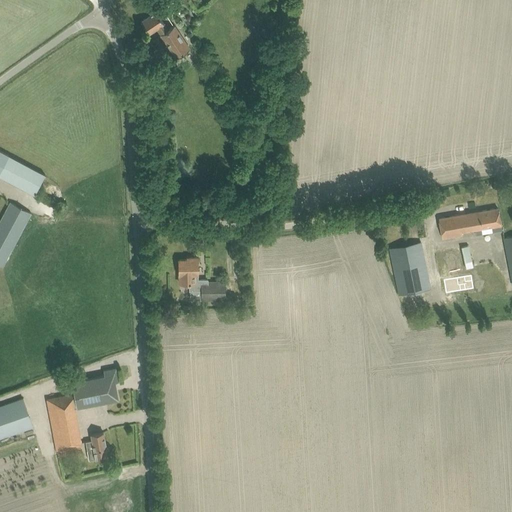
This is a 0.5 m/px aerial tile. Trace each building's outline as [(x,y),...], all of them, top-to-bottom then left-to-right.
[(164,23),(162,19),(156,11),(141,21),(149,33),(157,28),(176,58),(190,49),(174,25),(168,29),(164,23)] [(0,175),(34,194),(45,173),(9,154),(9,155),(0,150),(0,175)] [(11,203),(0,222),(0,257),(5,261),(30,214),(11,203)] [(439,218),(440,228),(442,238),(462,234),(461,232),(475,230),(475,234),(502,230),(501,229),(502,229),(498,208),(439,218)] [(390,248),(392,258),(399,294),(430,288),(421,242),(390,248)] [(473,266),(469,246),(436,253),(440,273),(473,266)] [(190,259),(179,259),(179,274),(180,283),(190,283),(190,291),(201,291),(201,299),(225,299),(225,296),(225,284),(225,281),(208,281),(208,279),(198,279),(197,257),(190,257),(190,259)] [(443,280),(445,294),(468,290),(466,277),(443,280)] [(119,381),(116,368),(103,370),(104,375),(72,382),(74,394),(77,406),(77,407),(119,399),(115,382),(119,381)] [(77,406),(74,394),(46,400),(56,450),(80,446),(73,407),(77,406)] [(0,437),(32,426),(22,398),(0,405),(0,437)] [(104,432),(91,434),(92,439),(86,441),(89,459),(108,456),(104,432)]
